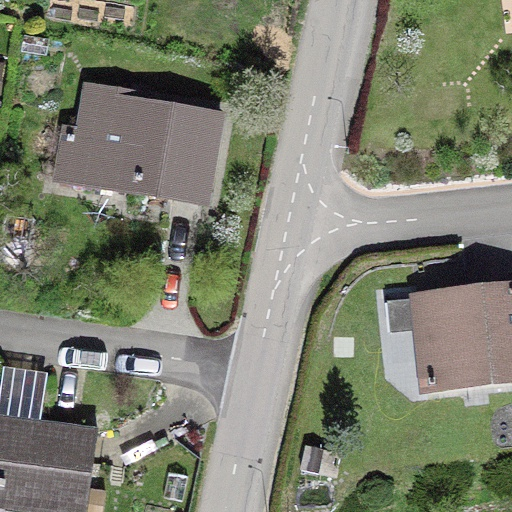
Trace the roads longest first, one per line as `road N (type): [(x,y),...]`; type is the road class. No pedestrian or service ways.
road 1 (residential): [(259,366),(0,330)]
road 2 (residential): [(291,230),(338,0)]
road 3 (residential): [(291,230),(511,207)]
road 4 (residential): [(227,511),(259,366)]
road 5 (residential): [(259,366),(291,230)]
